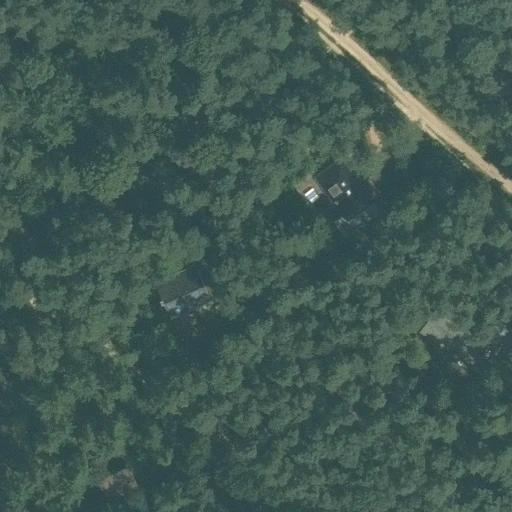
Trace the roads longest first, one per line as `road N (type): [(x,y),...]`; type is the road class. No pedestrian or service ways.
road 1 (track): [(312,511),(101,345),(0,282)]
road 2 (track): [(294,0),(511,187)]
